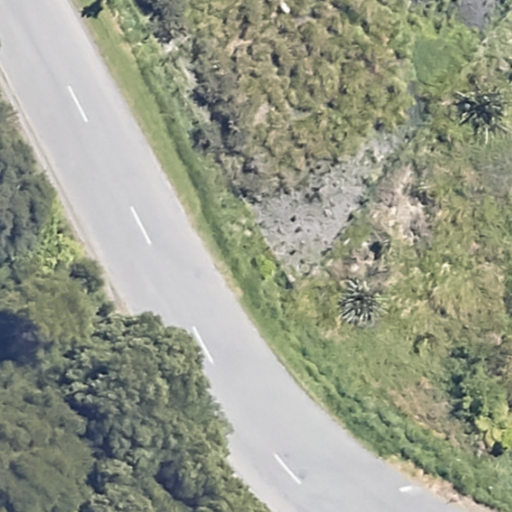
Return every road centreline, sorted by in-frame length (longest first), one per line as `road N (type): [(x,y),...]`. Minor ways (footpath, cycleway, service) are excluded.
road 1 (tertiary): [(332,511),(238,413),(22,0)]
road 2 (track): [(106,168),(0,310)]
